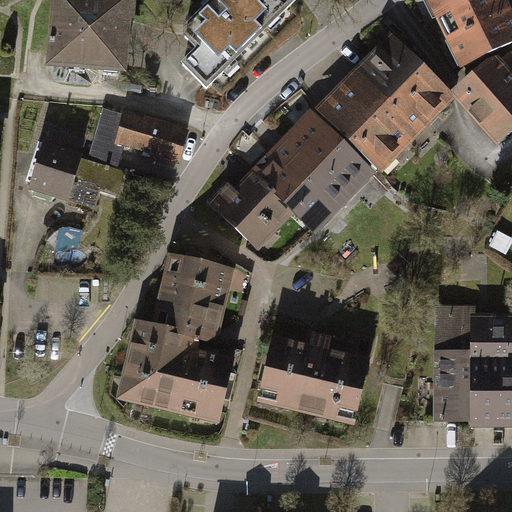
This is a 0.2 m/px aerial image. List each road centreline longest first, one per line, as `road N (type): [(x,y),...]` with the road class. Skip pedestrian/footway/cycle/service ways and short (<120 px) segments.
road 1 (residential): [(41,424),(206,471),(511,468)]
road 2 (residential): [(222,133),(168,222),(145,279),(50,401),(41,424)]
road 3 (residential): [(14,87),(174,99),(222,133)]
road 4 (residential): [(381,0),(261,90),(222,133)]
road 5 (unknown): [(262,320),(237,454)]
